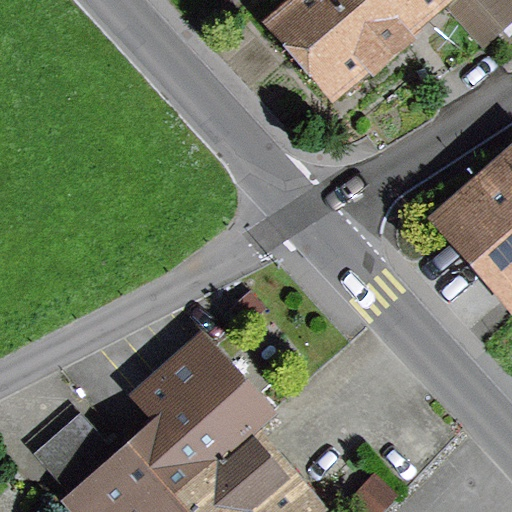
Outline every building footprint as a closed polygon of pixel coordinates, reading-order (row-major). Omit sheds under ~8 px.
[(344,98),(409,44),(402,35),(441,0),(308,0),(280,25),(344,98)] [(511,39),(511,6),(506,0),(448,0),(495,54),(511,39)] [(511,177),(457,225),(511,288),(511,177)] [(212,465),(253,430),(261,422),(196,349),(139,399),(167,431),(136,455),(173,499),(212,465)] [(184,511),(173,499),(136,455),(118,438),(107,448),(80,418),(37,456),(87,511),(184,511)] [(274,451),(272,453),(253,430),(212,465),(173,499),(184,511),(297,511),(302,508),(300,506),(312,495),(274,451)]
